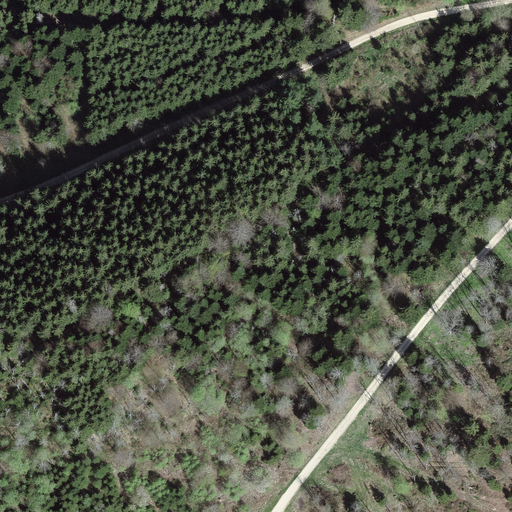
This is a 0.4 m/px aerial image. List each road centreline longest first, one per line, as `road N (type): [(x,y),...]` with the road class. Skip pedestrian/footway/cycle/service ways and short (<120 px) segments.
road 1 (track): [(0,201),(153,140),(409,19),(511,0)]
road 2 (track): [(279,511),(511,224)]
